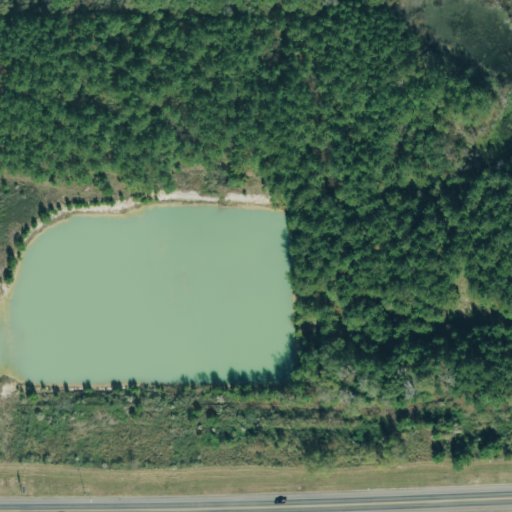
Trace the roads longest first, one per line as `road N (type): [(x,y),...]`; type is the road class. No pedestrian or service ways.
road 1 (primary): [(511,498),(0,510)]
road 2 (track): [(511,328),(393,320),(322,326)]
